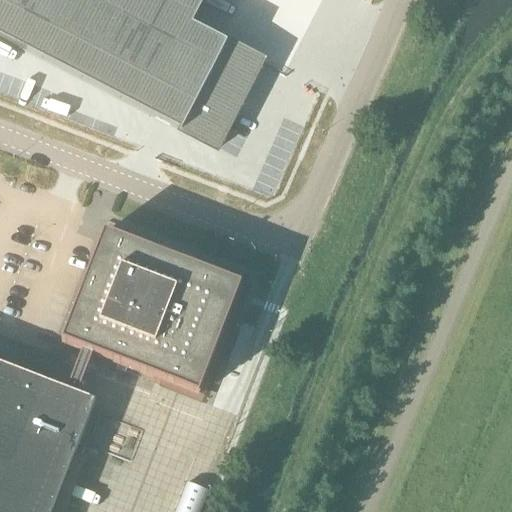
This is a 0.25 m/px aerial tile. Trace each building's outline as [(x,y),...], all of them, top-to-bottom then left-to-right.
[(192,26),(205,0),(0,0),(0,38),(25,52),(113,97),(178,131),(216,151),(262,62),(224,43),(192,26)] [(73,378),(68,392),(77,395),(82,382),(92,355),(198,394),(230,314),(241,286),(195,268),(104,233),(61,343),(83,351),(73,378)] [(240,365),(254,329),(242,324),(229,361),(240,365)] [(0,511),(52,511),(95,402),(77,395),(68,392),(0,365),(0,511)] [(186,483),(175,511),(198,511),(207,491),(186,483)]
